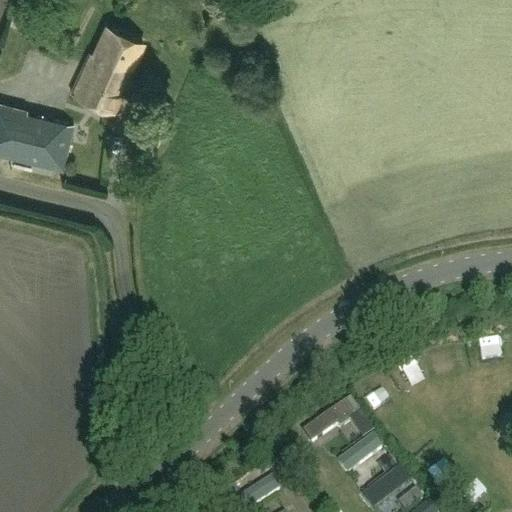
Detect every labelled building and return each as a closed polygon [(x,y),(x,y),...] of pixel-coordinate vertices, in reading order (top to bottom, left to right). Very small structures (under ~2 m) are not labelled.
[(19,2),(13,20),(35,29),(42,11),(19,2)] [(125,88),(129,78),(134,68),(131,67),(142,41),(106,24),(93,53),(89,52),(70,92),(114,112),(125,88)] [(0,156),(63,171),(74,125),(26,113),(25,120),(0,114),(0,156)] [(155,150),(159,140),(152,137),(152,139),(148,148),(155,150)] [(446,367),(466,361),(459,341),(440,347),(446,367)] [(404,366),(413,389),(426,385),(417,361),(404,366)] [(345,461),(355,473),(381,452),(371,440),(345,461)] [(399,471),(369,486),(376,500),(406,486),(399,471)] [(257,509),(285,493),(277,479),(249,496),(257,509)]
